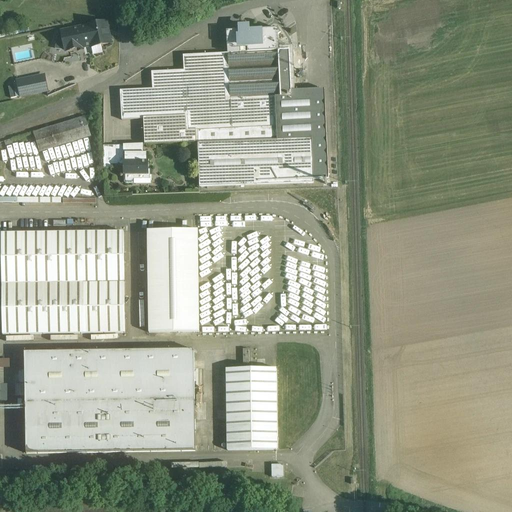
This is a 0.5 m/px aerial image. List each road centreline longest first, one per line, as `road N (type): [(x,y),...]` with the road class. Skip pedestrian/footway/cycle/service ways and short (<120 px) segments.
road 1 (unclassified): [(0,493),(142,487),(261,511)]
road 2 (residential): [(277,0),(195,25),(126,70)]
road 3 (residential): [(126,70),(0,131)]
